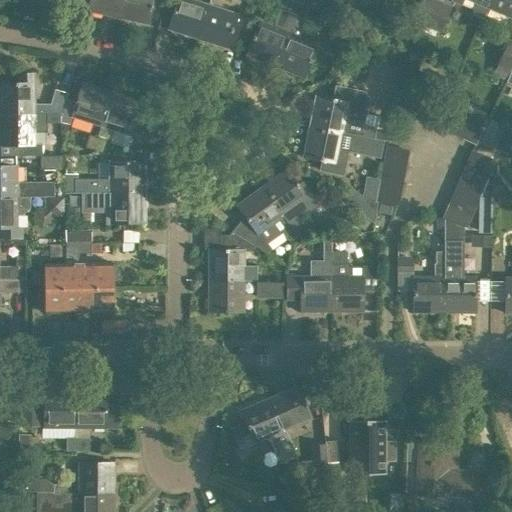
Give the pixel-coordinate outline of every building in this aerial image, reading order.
[(88,0),(87,11),(118,18),(121,0),(88,0)] [(121,0),(118,18),(147,25),(152,0),(121,0)] [(176,0),(168,29),(197,38),(208,5),(190,0),(176,0)] [(245,55),(274,66),(288,33),(287,33),(299,4),(289,0),(284,0),(274,26),(258,19),(255,26),(257,27),(245,55)] [(422,0),(412,21),(425,27),(437,0),(422,0)] [(437,0),(425,27),(440,33),(451,6),(437,0)] [(451,0),(451,1),(464,7),(466,0),(468,0),(475,3),(471,13),(482,18),(486,8),(489,0),(451,0)] [(511,0),(489,0),(486,8),(510,18),(511,12),(511,0)] [(288,33),(274,66),(303,78),(317,45),(298,37),(304,21),(303,20),(308,8),(299,4),(287,33),(288,33)] [(208,5),(197,38),(227,48),(237,15),(208,5)] [(496,66),(510,73),(511,67),(511,40),(508,39),(496,66)] [(399,47),(394,45),(386,46),(380,62),(391,67),(399,47)] [(0,83),(0,115),(59,115),(59,114),(61,114),(66,99),(67,93),(54,89),(49,104),(34,104),(33,73),(17,74),(17,83),(0,83)] [(66,99),(61,114),(59,114),(59,115),(59,122),(69,125),(71,117),(100,126),(111,93),(82,83),(76,102),(66,99)] [(355,135),(368,138),(373,139),(375,127),(363,125),(369,99),(364,91),(334,85),(331,100),(315,96),(309,126),(351,135),(355,135)] [(393,110),(408,116),(418,92),(403,85),(393,110)] [(408,116),(419,121),(429,96),(418,92),(408,116)] [(141,102),(111,93),(100,126),(101,127),(98,136),(110,140),(113,131),(130,136),(141,102)] [(419,121),(430,125),(440,101),(429,96),(419,121)] [(430,125),(442,130),(451,106),(440,101),(430,125)] [(442,130),(453,135),(462,111),(451,106),(442,130)] [(453,135),(464,139),(474,116),(462,111),(453,135)] [(59,115),(0,115),(0,146),(19,146),(19,156),(42,156),(41,144),(34,144),(34,132),(46,132),(46,124),(59,123),(59,122),(59,115)] [(474,116),(464,139),(475,144),(486,121),(474,116)] [(351,135),(309,126),(302,157),(337,164),(339,155),(347,156),(351,135)] [(84,147),(93,150),(97,137),(89,135),(84,147)] [(97,137),(93,150),(102,153),(105,140),(97,137)] [(385,145),(383,157),(407,161),(409,150),(385,145)] [(471,153),(466,164),(488,174),(493,163),(471,153)] [(40,157),(40,170),(61,170),(60,156),(40,157)] [(383,157),(381,168),(404,172),(407,161),(383,157)] [(97,193),(109,193),(144,193),(144,162),(109,162),(109,179),(74,179),(74,193),(97,193)] [(466,164),(461,175),(483,185),(488,174),(466,164)] [(0,197),(29,197),(53,197),(53,182),(15,182),(15,166),(0,166),(0,197)] [(381,168),(378,179),(402,184),(404,172),(381,168)] [(286,170),(261,188),(296,237),(303,232),(296,221),(296,206),(306,198),(286,170)] [(461,175),(456,186),(478,196),(483,185),(461,175)] [(378,179),(376,190),(400,195),(402,184),(378,179)] [(456,186),(451,197),(474,207),(478,196),(456,186)] [(243,217),(231,231),(259,249),(266,253),(271,249),(267,244),(282,233),(289,242),(296,237),(261,188),(235,207),(243,217)] [(370,221),(373,224),(376,202),(373,202),(361,197),(350,188),(342,199),(361,214),(370,221)] [(400,195),(376,190),(374,201),(398,206),(400,195)] [(144,193),(109,193),(109,207),(99,207),(99,221),(109,222),(109,224),(144,224),(144,193)] [(29,197),(0,197),(0,238),(23,239),(22,228),(15,228),(15,215),(21,215),(29,209),(29,197)] [(451,197),(446,207),(469,218),(474,207),(451,197)] [(64,218),(64,199),(45,199),(45,209),(37,211),(33,219),(41,227),(50,225),(51,218),(64,218)] [(377,212),(389,214),(391,206),(379,203),(377,212)] [(469,218),(446,207),(441,218),(443,219),(446,219),(461,227),(464,228),(469,218)] [(363,229),(370,221),(361,214),(354,222),(363,229)] [(442,252),(442,314),(475,315),(475,279),(479,279),(479,262),(461,261),(461,227),(446,219),(443,219),(442,252)] [(64,244),(76,243),(90,243),(90,230),(64,230),(64,244)] [(259,249),(231,231),(227,235),(227,250),(208,250),(208,280),(243,281),(243,282),(256,282),(268,283),(268,272),(256,272),(256,270),(248,270),(248,266),(243,266),(243,250),(259,249)] [(471,247),(491,247),(491,234),(471,235),(471,247)] [(76,243),(64,244),(65,253),(77,253),(76,243)] [(90,253),(90,243),(76,243),(77,253),(90,253)] [(331,312),(331,251),(322,251),(322,260),(309,260),(309,277),(285,277),(285,300),(300,300),(300,312),(331,312)] [(346,251),(331,251),(331,312),(362,312),(361,277),(349,277),(348,264),(346,263),(346,251)] [(411,314),(442,314),(442,252),(434,252),(434,264),(433,263),(432,278),(412,277),(412,289),(411,314)] [(409,257),(396,256),(396,269),(409,269),(409,257)] [(0,279),(17,280),(25,279),(25,266),(8,267),(8,262),(0,262),(0,279)] [(111,263),(77,264),(77,288),(111,288),(111,281),(117,281),(117,265),(111,265),(111,263)] [(44,264),(44,289),(77,288),(77,264),(44,264)] [(17,280),(0,279),(0,292),(17,293),(17,280)] [(25,279),(17,280),(17,293),(26,292),(25,279)] [(208,280),(208,312),(243,312),(243,282),(243,281),(208,280)] [(283,283),(268,283),(256,282),(256,297),(282,298),(283,283)] [(77,288),(44,289),(45,313),(77,312),(77,288)] [(111,288),(77,288),(77,312),(112,312),(111,288)] [(101,322),(101,333),(124,333),(124,322),(101,322)] [(60,325),(47,325),(47,335),(60,335),(60,325)] [(295,387),(267,400),(281,432),(310,419),(295,387)] [(42,427),(74,428),(75,392),(43,391),(43,404),(43,426),(42,427)] [(75,392),(74,428),(118,428),(118,406),(105,406),(105,393),(75,392)] [(281,432),(267,400),(239,412),(243,422),(229,428),(239,450),(267,438),(278,464),(293,458),(281,432)] [(43,426),(43,404),(21,404),(21,426),(43,426)] [(394,460),(394,442),(384,442),(384,420),(349,420),(349,474),(384,474),(384,460),(394,460)] [(0,437),(4,439),(10,426),(0,421),(0,437)] [(17,452),(30,453),(30,426),(18,426),(17,452)] [(65,451),(74,451),(74,438),(65,438),(65,451)] [(74,438),(74,451),(89,451),(89,438),(74,438)] [(337,463),(335,441),(324,442),(326,464),(337,463)] [(310,443),(313,474),(327,472),(324,442),(310,443)] [(456,469),(457,445),(418,443),(416,495),(477,498),(478,470),(456,469)] [(78,493),(113,493),(113,462),(79,461),(78,493)] [(328,481),(339,480),(337,463),(326,464),(327,472),(328,481)] [(16,492),(36,492),(44,492),(44,480),(17,479),(16,492)] [(66,485),(53,485),(52,493),(66,493),(66,485)] [(66,493),(52,493),(44,492),(36,492),(35,511),(113,511),(113,493),(78,493),(66,493)]
